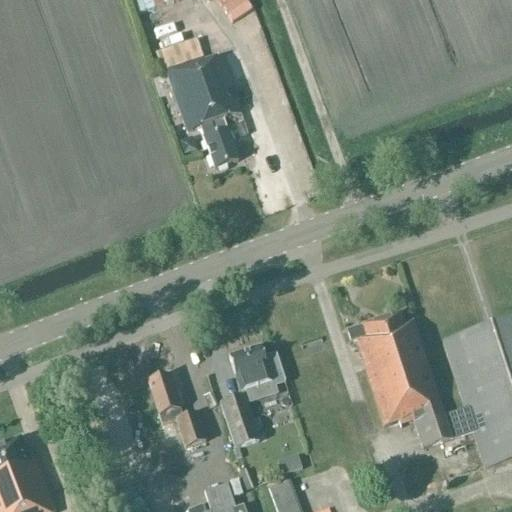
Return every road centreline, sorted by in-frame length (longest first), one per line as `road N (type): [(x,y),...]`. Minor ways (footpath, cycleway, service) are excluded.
road 1 (tertiary): [(0,352),(511,159)]
road 2 (unknown): [(221,19),(304,235)]
